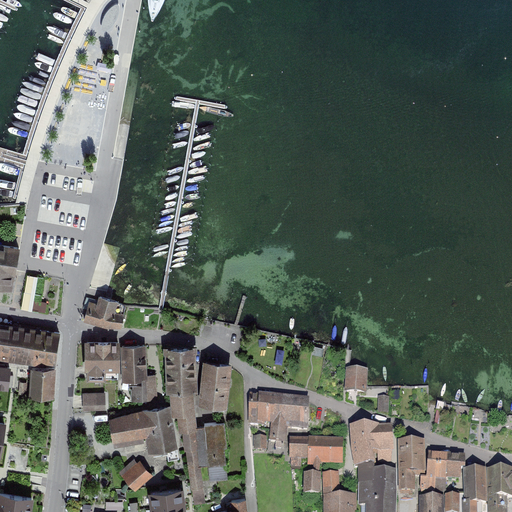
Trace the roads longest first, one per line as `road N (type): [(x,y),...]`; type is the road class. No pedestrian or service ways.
road 1 (residential): [(256,375),(511,460)]
road 2 (residential): [(71,327),(199,342),(256,375)]
road 3 (residential): [(71,327),(55,511)]
road 4 (residential): [(253,511),(247,411),(256,375)]
